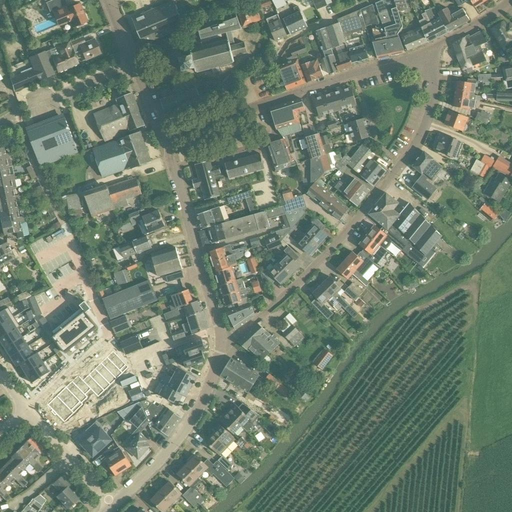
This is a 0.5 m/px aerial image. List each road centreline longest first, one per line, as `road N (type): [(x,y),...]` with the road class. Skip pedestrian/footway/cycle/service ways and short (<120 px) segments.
road 1 (residential): [(429,49),(432,97),(413,149),(326,253),(224,343)]
road 2 (tertiary): [(224,343),(169,136)]
road 3 (residential): [(70,242),(108,336),(26,410)]
road 4 (tertiary): [(112,505),(187,425),(224,343)]
road 5 (residential): [(266,102),(429,49)]
road 6 (residential): [(112,505),(26,410)]
